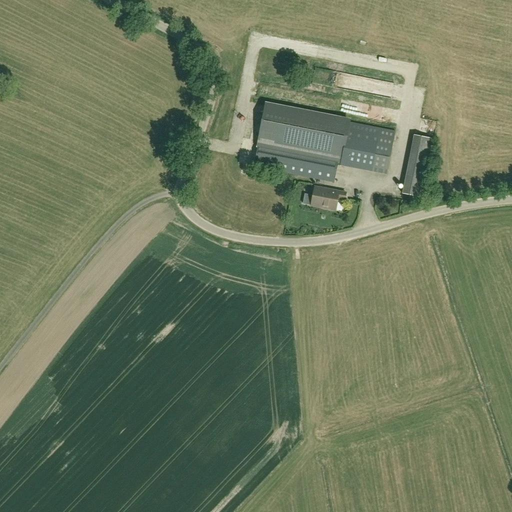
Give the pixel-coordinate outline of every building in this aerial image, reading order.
[(344,57),(384,66),(385,59),(392,60),(394,55),(347,45),(344,57)] [(389,92),(392,79),(353,70),(350,84),(389,92)] [(387,173),(395,131),(349,122),(349,120),(265,105),(258,141),(259,141),(254,166),(334,182),(337,163),(387,173)] [(427,172),(407,168),(402,194),(422,198),(427,172)] [(311,205),(335,210),(338,199),(344,200),(346,193),(314,186),(311,205)] [(371,207),(372,191),(354,190),(354,207),(371,207)]
